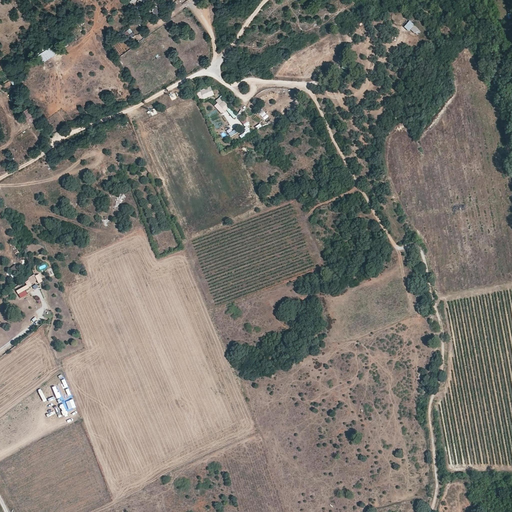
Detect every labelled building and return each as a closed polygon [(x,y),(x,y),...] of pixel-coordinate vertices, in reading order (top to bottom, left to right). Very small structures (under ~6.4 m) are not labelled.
[(410,20),(404,27),(408,31),(410,29),(415,34),(419,30),(410,20)] [(51,47),(37,56),(42,63),(56,55),(51,47)] [(210,86),(200,90),(203,99),(214,95),(210,86)] [(221,95),(215,101),(217,103),(214,106),(222,114),(231,106),(221,95)] [(23,112),(27,122),(35,119),(28,109),(23,112)] [(264,111),(259,114),(265,120),(269,117),(264,111)] [(248,126),(243,129),(245,132),(240,136),(242,139),(252,132),(248,126)] [(12,277),(21,272),(16,264),(7,270),(12,277)] [(28,285),(17,291),(19,295),(30,288),(28,285)]
